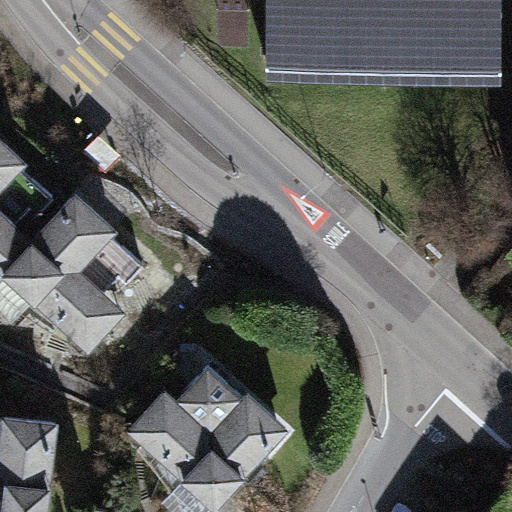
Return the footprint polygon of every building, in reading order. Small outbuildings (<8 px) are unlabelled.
[(501,0),(264,0),(265,68),(501,68),(501,0)] [(0,170),(24,143),(0,121),(0,246),(22,222),(0,202),(0,170)] [(111,211),(71,176),(0,256),(0,261),(86,336),(127,289),(79,248),(111,211)] [(219,505),(294,419),(249,380),(216,418),(164,372),(122,420),(219,505)] [(0,511),(47,511),(57,405),(0,400),(0,511)]
